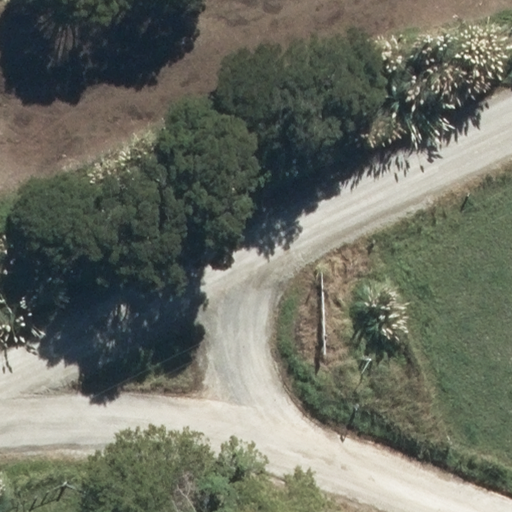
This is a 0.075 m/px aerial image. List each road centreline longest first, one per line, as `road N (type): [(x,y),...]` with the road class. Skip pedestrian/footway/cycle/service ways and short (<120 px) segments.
road 1 (unclassified): [(0,372),(278,236)]
road 2 (residential): [(306,453),(0,419)]
road 3 (unclassified): [(278,236),(511,122)]
road 4 (residential): [(306,453),(268,416),(252,389),(246,353),(257,283),(278,236)]
road 5 (residential): [(457,511),(306,453)]
